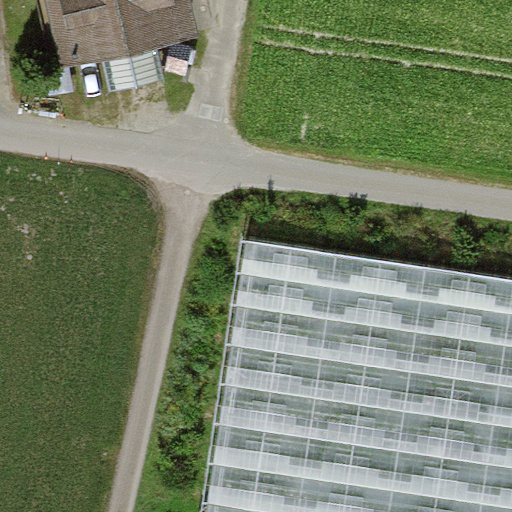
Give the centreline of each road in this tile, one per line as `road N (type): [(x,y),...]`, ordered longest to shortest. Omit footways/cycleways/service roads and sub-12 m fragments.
road 1 (track): [(127,511),(201,163)]
road 2 (track): [(201,163),(511,210)]
road 3 (track): [(233,0),(201,163)]
